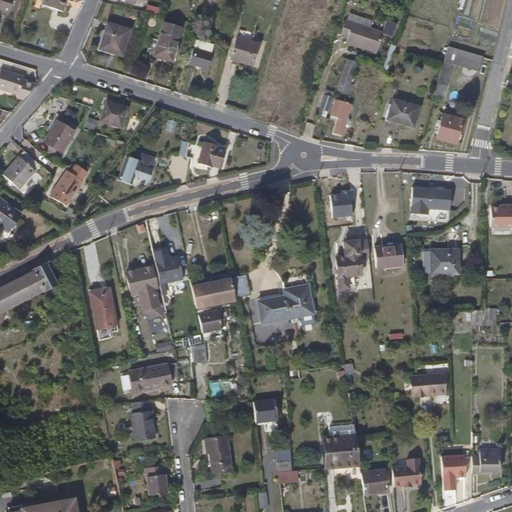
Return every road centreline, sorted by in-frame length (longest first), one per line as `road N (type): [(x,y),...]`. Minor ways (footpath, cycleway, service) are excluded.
road 1 (tertiary): [(0,275),(146,206),(323,164)]
road 2 (residential): [(61,68),(284,139),(319,154),(323,164)]
road 3 (residential): [(474,165),(511,17)]
road 4 (tertiary): [(323,164),(474,165)]
